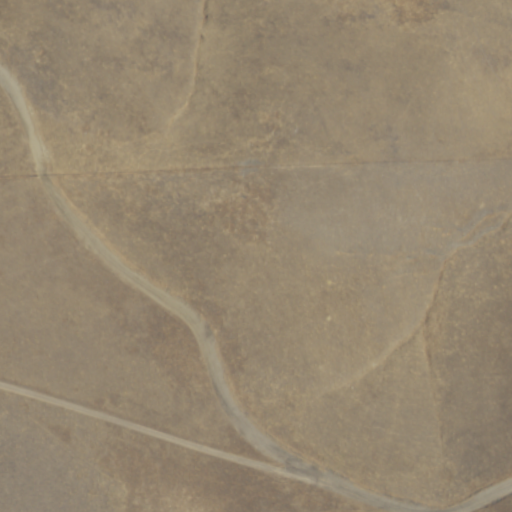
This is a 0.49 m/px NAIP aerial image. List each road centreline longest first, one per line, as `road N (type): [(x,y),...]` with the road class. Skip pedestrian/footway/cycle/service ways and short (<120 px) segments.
road 1 (track): [(420,511),(323,481),(226,410),(200,328),(113,262),(54,196),(0,66)]
road 2 (track): [(0,451),(55,465),(171,457),(231,415)]
